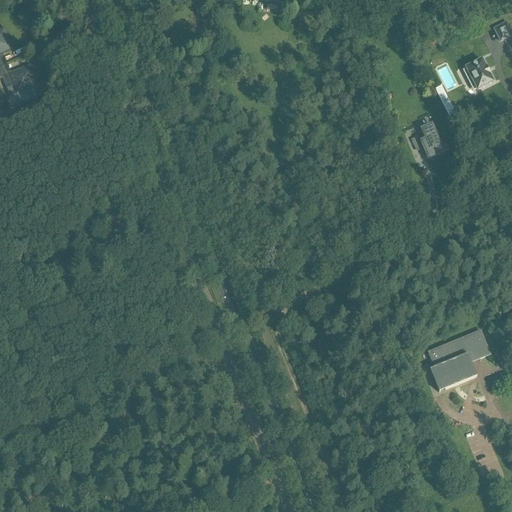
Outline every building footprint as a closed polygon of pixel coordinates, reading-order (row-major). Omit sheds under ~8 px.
[(494,29),(500,42),(511,35),(511,33),(507,23),(494,29)] [(0,66),(1,66),(0,62),(0,54),(8,51),(12,50),(4,29),(0,30),(0,66)] [(481,60),(465,68),(477,91),(493,83),(481,60)] [(16,96),(6,100),(10,109),(37,98),(33,89),(39,87),(30,66),(21,70),(7,76),(16,96)] [(441,87),(435,90),(449,117),(455,114),(441,87)] [(424,136),(412,141),(416,150),(421,148),(427,161),(444,154),(444,152),(447,151),(448,150),(445,144),(441,146),(439,147),(431,129),(431,127),(422,131),(422,132),(424,136)] [(428,354),(431,362),(432,364),(437,362),(439,367),(434,369),(430,371),(439,394),(440,393),(438,389),(443,387),(445,391),(468,382),(475,379),(477,378),(476,376),(475,375),(475,374),(471,364),(469,360),(478,356),(480,360),(486,358),(489,357),(491,356),(490,355),(487,348),(486,348),(479,332),(470,336),(470,337),(428,354)]
